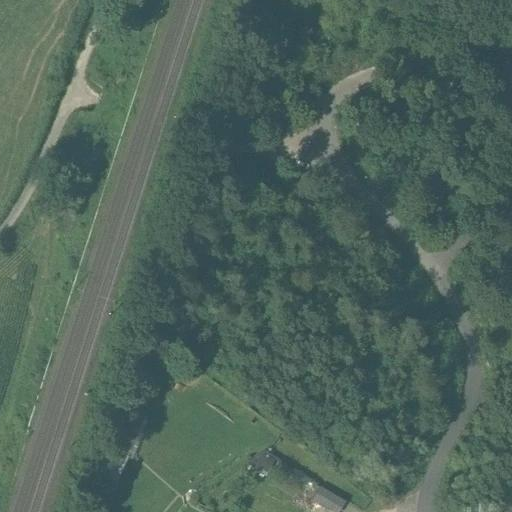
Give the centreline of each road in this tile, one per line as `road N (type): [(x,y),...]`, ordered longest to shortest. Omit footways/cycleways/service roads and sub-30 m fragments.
road 1 (unclassified): [(422,511),(425,471),(468,374),(464,340),(423,254),(376,196),(305,149)]
road 2 (track): [(62,77),(305,149)]
road 3 (track): [(62,77),(42,136),(0,214)]
